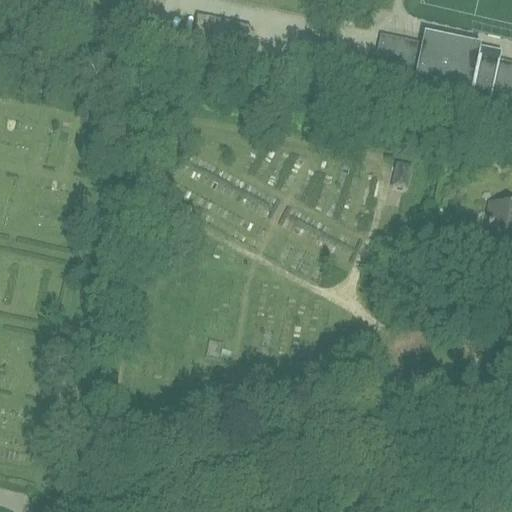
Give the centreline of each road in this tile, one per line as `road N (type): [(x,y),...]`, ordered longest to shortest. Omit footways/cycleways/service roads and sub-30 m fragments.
road 1 (track): [(423,493),(406,391),(418,324),(442,292),(511,299)]
road 2 (residential): [(511,121),(362,88)]
road 3 (unclassified): [(367,511),(511,465)]
road 4 (track): [(511,357),(461,410),(414,435)]
